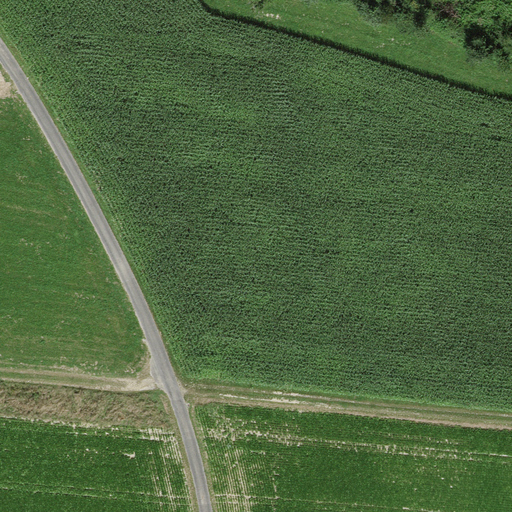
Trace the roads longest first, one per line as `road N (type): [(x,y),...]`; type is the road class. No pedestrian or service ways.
road 1 (track): [(0,374),(511,420)]
road 2 (track): [(202,511),(165,384),(88,213),(0,59)]
